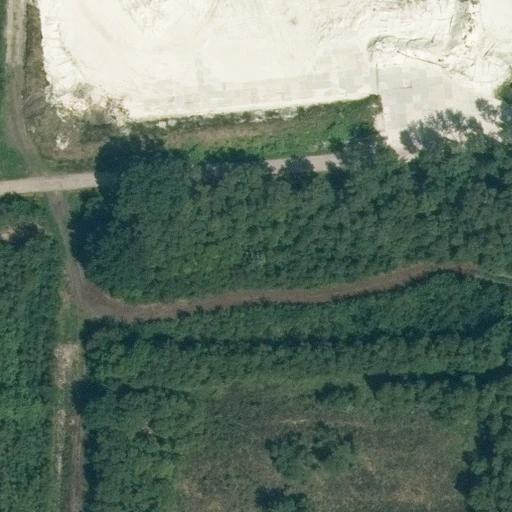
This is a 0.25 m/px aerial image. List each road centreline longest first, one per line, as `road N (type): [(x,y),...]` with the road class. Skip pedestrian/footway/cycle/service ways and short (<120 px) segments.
road 1 (track): [(24,511),(30,328),(56,181),(40,0)]
road 2 (track): [(0,186),(511,141)]
